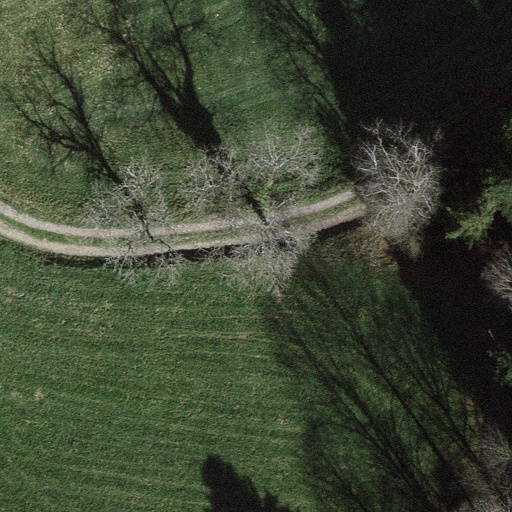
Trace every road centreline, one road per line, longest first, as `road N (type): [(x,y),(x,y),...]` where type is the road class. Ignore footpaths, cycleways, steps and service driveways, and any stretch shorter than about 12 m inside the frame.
road 1 (track): [(511,113),(437,177),(373,209),(284,230),(92,253),(0,213)]
road 2 (track): [(497,511),(508,461),(497,323),(511,237)]
